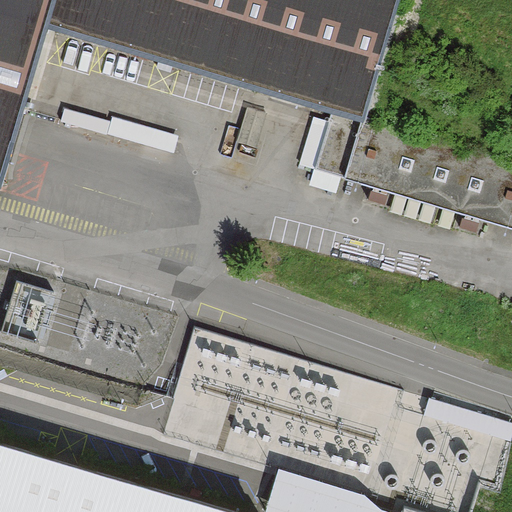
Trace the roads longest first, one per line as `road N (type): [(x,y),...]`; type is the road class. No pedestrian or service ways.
road 1 (unclassified): [(511,396),(235,297),(0,228)]
road 2 (unknown): [(204,288),(234,215),(247,203),(511,272)]
